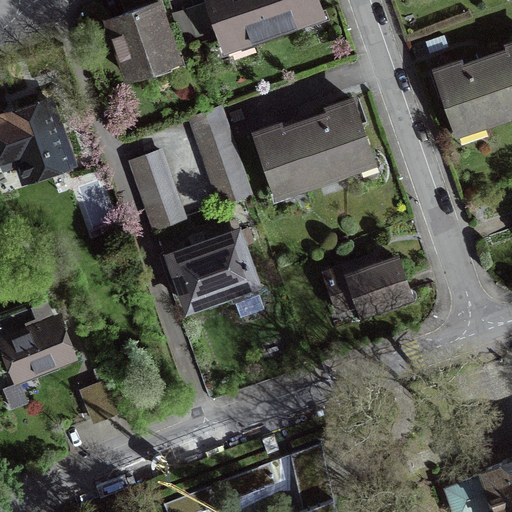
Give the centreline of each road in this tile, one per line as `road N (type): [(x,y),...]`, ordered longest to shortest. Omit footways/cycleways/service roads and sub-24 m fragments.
road 1 (residential): [(0,509),(208,425),(480,331)]
road 2 (residential): [(363,0),(480,331)]
